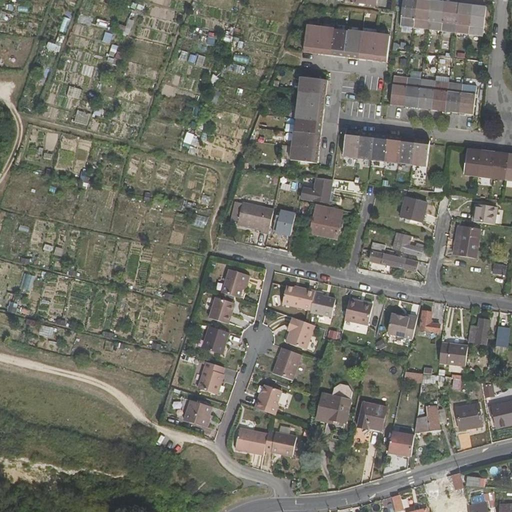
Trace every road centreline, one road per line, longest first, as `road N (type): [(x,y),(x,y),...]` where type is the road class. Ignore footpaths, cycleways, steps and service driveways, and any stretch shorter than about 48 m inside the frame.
road 1 (residential): [(273,260),(221,445),(226,460),(280,482),(287,505)]
road 2 (residential): [(282,59),(340,67),(335,114),(511,135)]
road 3 (track): [(223,451),(157,430),(97,383),(0,356)]
road 4 (residential): [(511,450),(369,495),(287,505)]
